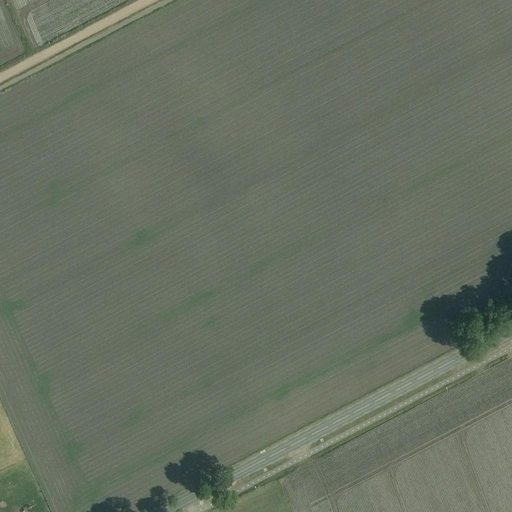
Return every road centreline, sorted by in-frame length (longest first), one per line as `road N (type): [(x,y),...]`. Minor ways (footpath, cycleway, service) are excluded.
road 1 (secondary): [(161,511),(511,329)]
road 2 (track): [(0,78),(149,0)]
